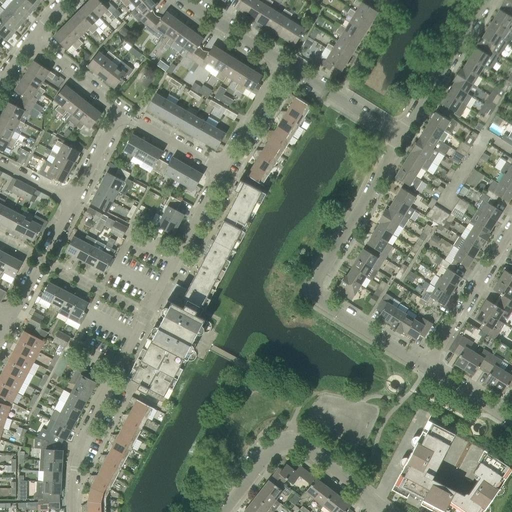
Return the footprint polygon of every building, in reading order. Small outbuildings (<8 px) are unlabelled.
[(26,0),(14,0),(12,3),(29,16),(36,8),(26,0)] [(108,10),(98,0),(90,0),(87,4),(100,18),(104,13),(109,18),(113,14),(108,10)] [(145,0),(128,0),(124,4),(127,7),(132,3),(136,8),(145,0)] [(147,26),(155,16),(150,11),(158,4),(154,0),(145,0),(136,8),(141,13),(137,16),(140,20),(141,20),(147,26)] [(241,0),(242,0),(236,9),(246,15),(255,0),(241,0)] [(263,0),(262,3),(257,0),(255,0),(246,15),(256,21),(268,0),(263,0)] [(273,2),(269,0),(268,0),(256,21),(266,27),(275,11),(270,8),(273,2)] [(378,12),(368,6),(358,0),(354,0),(353,3),(359,6),(355,12),(372,22),(378,12)] [(12,3),(6,11),(22,24),(29,16),(12,3)] [(78,12),(96,30),(99,27),(95,23),(100,18),(87,4),(78,12)] [(353,16),(349,22),(366,32),(372,22),(355,12),(350,8),(347,13),(353,16)] [(275,33),(289,12),(285,9),(281,15),(275,11),(266,27),(275,33)] [(121,14),(117,10),(113,14),(117,18),(121,14)] [(511,11),(509,16),(500,10),(494,20),(508,28),(510,29),(509,29),(511,30),(511,11)] [(6,11),(0,17),(0,20),(15,33),(22,24),(6,11)] [(70,21),(83,34),(88,29),(93,34),(96,30),(78,12),(70,21)] [(165,34),(176,19),(167,12),(160,20),(155,16),(147,26),(144,28),(161,40),(165,34)] [(293,14),(289,12),(275,33),(285,39),(295,24),(289,20),(293,14)] [(325,20),(320,18),(317,23),(322,26),(325,20)] [(176,19),(165,34),(170,38),(166,43),(170,46),(185,26),(179,21),(176,19)] [(7,41),(15,33),(0,20),(0,39),(2,37),(7,41)] [(503,39),(509,29),(510,29),(508,28),(494,20),(492,23),(490,21),(488,25),(490,26),(488,29),(502,37),(502,38),(503,39)] [(70,21),(62,28),(62,29),(80,47),(83,43),(79,39),(83,34),(70,21)] [(285,39),(295,46),(305,30),(308,24),(304,21),(300,27),(295,24),(285,39)] [(360,42),(366,32),(349,22),(346,27),(340,24),(337,28),(338,29),(338,28),(360,42)] [(185,26),(170,46),(174,49),(178,44),(183,48),(194,32),(185,26)] [(341,36),(338,42),(354,52),(360,42),(338,28),(338,29),(336,32),(341,36)] [(54,37),(67,50),(68,50),(71,53),(75,49),(77,50),(80,47),(62,29),(54,37)] [(315,29),(310,37),(314,39),(318,34),(320,35),(322,33),(315,29)] [(488,29),(482,38),(492,44),(489,49),(498,55),(499,54),(501,52),(503,52),(507,45),(507,43),(507,42),(507,41),(503,39),(502,38),(502,37),(488,29)] [(196,62),(203,51),(198,48),(204,39),(194,32),(183,48),(189,52),(186,56),(190,59),(190,58),(194,61),(196,62)] [(310,49),(313,43),(309,40),(305,46),(310,49)] [(326,48),(331,52),(348,61),(354,52),(338,42),(334,47),(329,44),(326,48)] [(129,51),(132,47),(127,43),(124,47),(129,51)] [(208,55),(203,51),(196,62),(199,65),(201,66),(205,69),(208,64),(213,68),(223,52),(213,46),(208,55)] [(486,54),(476,48),(470,58),(484,66),(489,70),(490,69),(491,68),(493,67),(498,61),(497,59),(499,56),(498,56),(498,55),(489,49),(486,54)] [(99,52),(87,67),(97,74),(112,54),(109,51),(105,56),(99,52)] [(82,56),(87,61),(90,56),(85,52),(82,56)] [(220,79),(233,58),(223,52),(213,68),(219,71),(216,77),(220,79)] [(333,66),(342,71),(348,61),(331,52),(326,61),(322,58),(319,63),(330,70),(333,66)] [(116,57),(112,54),(97,74),(106,81),(117,67),(112,62),(116,57)] [(243,64),(233,58),(220,79),(224,82),(227,76),(233,80),(243,64)] [(478,75),(484,66),(470,58),(465,66),(464,67),(478,75)] [(53,79),(56,75),(34,61),(28,71),(44,81),(47,76),(53,79)] [(106,81),(115,88),(126,74),(129,77),(133,70),(127,65),(122,61),(117,67),(106,81)] [(194,73),(199,65),(196,62),(190,70),(194,73)] [(239,92),(253,70),(243,64),(233,80),(238,83),(235,89),(239,92)] [(463,65),(462,66),(464,67),(462,70),(460,69),(457,75),(473,85),(478,75),(464,67),(465,66),(463,65)] [(246,88),(256,94),(262,86),(258,84),(263,76),(253,70),(239,92),(243,94),(246,88)] [(44,81),(28,71),(22,81),(37,91),(43,95),(45,91),(40,87),(44,81)] [(145,73),(140,83),(151,88),(155,77),(145,73)] [(457,75),(453,80),(455,82),(453,85),(451,84),(453,85),(467,94),(473,85),(457,75)] [(22,81),(15,90),(24,96),(21,101),(32,108),(35,103),(35,104),(38,99),(34,96),(37,91),(22,81)] [(202,87),(195,83),(191,88),(198,93),(201,89),(202,87)] [(505,92),(508,87),(503,84),(500,89),(505,92)] [(75,93),(66,85),(54,100),(60,105),(55,110),(59,113),(75,93)] [(447,94),(461,103),(467,94),(453,85),(447,94)] [(208,98),(210,94),(201,89),(198,93),(208,98)] [(494,98),(499,101),(502,97),(505,92),(500,89),(494,98)] [(75,93),(59,113),(63,116),(60,119),(65,123),(68,119),(68,120),(84,100),(75,93)] [(147,110),(157,115),(166,99),(156,94),(147,110)] [(291,94),(289,98),(294,101),(290,107),(305,117),(311,107),(313,108),(291,94)] [(441,104),(455,112),(461,103),(447,94),(445,97),(444,96),(440,101),(442,102),(441,104)] [(494,98),(488,107),(494,111),(497,105),(499,101),(494,98)] [(157,115),(167,121),(176,105),(166,99),(157,115)] [(74,124),(77,126),(93,107),(84,100),(68,120),(73,124),(74,124)] [(3,112),(20,121),(23,115),(27,118),(29,113),(32,108),(21,101),(18,107),(9,102),(3,112)] [(177,127),(186,111),(176,105),(167,121),(177,127)] [(87,138),(96,126),(94,124),(102,114),(93,107),(77,126),(75,128),(87,138)] [(286,114),(281,111),(279,114),(299,127),(305,117),(290,107),(286,114)] [(488,107),(483,117),(488,120),(494,111),(488,107)] [(236,119),(238,115),(226,109),(224,113),(236,119)] [(196,116),(186,111),(177,127),(187,133),(196,116)] [(20,121),(3,112),(0,118),(0,123),(14,131),(17,125),(23,129),(26,124),(20,121)] [(452,119),(450,121),(436,112),(430,122),(444,131),(449,134),(451,135),(458,122),(452,119)] [(279,114),(277,117),(282,120),(278,127),(293,136),(299,127),(279,114)] [(206,122),(196,116),(187,133),(197,138),(206,122)] [(216,128),(206,122),(197,138),(207,144),(216,128)] [(430,122),(424,131),(438,140),(439,140),(444,143),(449,134),(444,131),(430,122)] [(0,123),(0,136),(9,141),(15,144),(17,140),(11,137),(14,131),(0,123)] [(274,133),(269,130),(267,133),(287,146),(293,136),(278,127),(274,133)] [(207,144),(217,150),(226,134),(216,128),(207,144)] [(505,134),(502,139),(511,145),(511,130),(508,136),(505,134)] [(438,140),(424,131),(420,138),(420,137),(418,140),(433,149),(433,148),(434,149),(434,150),(439,152),(444,144),(444,143),(439,140),(438,140)] [(267,133),(265,136),(270,140),(266,146),(281,156),(287,146),(267,133)] [(124,150),(134,156),(143,140),(133,134),(124,150)] [(13,149),(15,144),(9,141),(0,136),(0,150),(4,152),(7,146),(13,149)] [(134,156),(136,157),(144,162),(153,146),(143,140),(134,156)] [(433,149),(418,140),(416,143),(415,142),(413,145),(414,146),(412,149),(427,158),(427,159),(433,162),(439,152),(434,150),(434,149),(433,148),(433,149)] [(58,154),(75,163),(80,152),(64,143),(64,144),(58,141),(55,145),(61,148),(58,154)] [(465,156),(467,152),(471,147),(464,143),(462,142),(456,151),(465,156)] [(159,159),(163,152),(153,146),(144,162),(153,167),(152,170),(158,173),(164,162),(159,159)] [(262,153),(257,150),(255,153),(275,165),(281,156),(266,146),(262,153)] [(407,159),(421,167),(427,159),(427,158),(412,149),(411,152),(407,159)] [(53,164),(69,173),(75,163),(58,154),(52,151),(50,154),(50,155),(56,158),(53,164)] [(462,160),(465,156),(456,151),(453,155),(462,160)] [(255,153),(253,156),(258,159),(254,166),(269,175),(275,165),(255,153)] [(183,163),(173,157),(169,165),(164,162),(158,173),(163,176),(164,173),(174,179),(183,163)] [(511,158),(509,157),(500,171),(505,173),(506,174),(506,175),(511,178),(511,158)] [(402,168),(416,176),(421,167),(407,159),(402,168)] [(117,171),(118,167),(119,167),(110,162),(108,166),(117,171)] [(183,163),(174,179),(184,185),(193,169),(183,163)] [(44,167),(42,172),(64,183),(69,173),(53,164),(50,170),(44,167)] [(250,172),(244,169),(242,172),(264,186),(263,185),(269,175),(254,166),(250,172)] [(422,181),(415,177),(416,176),(402,168),(396,177),(416,190),(422,181)] [(184,185),(194,191),(203,174),(193,169),(184,185)] [(474,169),(466,182),(476,188),(484,175),(474,169)] [(107,172),(102,183),(118,191),(123,182),(126,183),(129,177),(123,174),(117,171),(115,176),(107,172)] [(500,184),(511,191),(511,178),(506,175),(506,174),(505,173),(498,184),(500,185),(500,184)] [(27,184),(17,179),(10,192),(20,197),(27,184)] [(180,296),(178,300),(171,296),(169,300),(168,300),(167,301),(168,301),(158,318),(148,338),(147,339),(148,339),(128,376),(127,377),(140,384),(137,389),(161,401),(162,402),(163,402),(163,401),(164,401),(165,401),(165,400),(166,400),(166,398),(168,399),(169,398),(199,339),(209,321),(196,314),(200,307),(206,310),(215,292),(266,194),(240,180),(235,190),(235,189),(234,190),(239,193),(224,220),(223,221),(224,221),(204,259),(203,260),(187,291),(178,287),(176,289),(176,290),(176,291),(176,292),(176,293),(177,294),(178,295),(180,296)] [(113,202),(118,191),(102,183),(96,193),(113,202)] [(30,202),(34,194),(36,189),(27,184),(20,197),(30,202)] [(499,196),(508,202),(511,196),(511,191),(500,184),(500,185),(494,194),(488,190),(485,195),(496,201),(499,196)] [(464,186),(460,193),(465,196),(469,190),(464,186)] [(416,197),(402,188),(396,198),(410,206),(416,197)] [(96,193),(91,203),(107,212),(113,202),(96,193)] [(496,221),(502,212),(493,206),(496,201),(485,195),(483,193),(479,198),(483,200),(477,209),(482,213),(496,221)] [(410,206),(396,198),(390,207),(404,216),(410,219),(416,210),(410,206)] [(468,209),(470,205),(465,202),(460,199),(457,202),(468,209)] [(163,216),(179,225),(185,214),(177,211),(180,206),(174,203),(168,200),(166,205),(168,206),(163,216)] [(434,205),(435,205),(429,202),(427,206),(432,209),(427,217),(432,220),(440,208),(434,205)] [(464,214),(468,209),(457,202),(454,208),(464,214)] [(388,205),(382,215),(404,228),(410,219),(404,216),(390,207),(388,205)] [(0,211),(0,227),(3,229),(13,211),(3,206),(0,211)] [(101,214),(89,207),(87,212),(95,216),(99,218),(101,214)] [(438,223),(445,212),(440,208),(432,220),(438,223)] [(448,217),(454,220),(456,216),(461,220),(464,214),(454,208),(450,215),(448,217)] [(3,229),(6,231),(13,234),(22,216),(13,211),(3,229)] [(448,229),(451,224),(454,220),(448,217),(450,215),(445,212),(438,223),(439,224),(444,227),(448,229)] [(491,231),(491,230),(496,221),(482,213),(477,222),(491,231)] [(39,231),(43,233),(48,222),(35,215),(32,221),(22,239),(26,241),(27,238),(34,241),(39,231)] [(377,224),(379,226),(379,225),(393,234),(398,238),(404,228),(382,215),(377,224)] [(13,234),(19,237),(22,239),(32,221),(22,216),(13,234)] [(174,235),(179,225),(163,216),(157,227),(174,235)] [(491,231),(493,232),(491,230),(491,231),(477,222),(472,219),(469,223),(474,226),(471,231),(487,241),(491,235),(489,234),(491,231)] [(116,221),(113,226),(125,233),(128,227),(116,221)] [(387,243),(393,234),(379,225),(379,226),(373,235),(387,243)] [(110,232),(122,239),(125,233),(113,226),(110,232)] [(482,246),(484,247),(487,241),(471,231),(466,228),(460,237),(465,240),(479,249),(481,251),(481,250),(479,249),(482,246)] [(430,232),(425,229),(420,238),(424,241),(430,232)] [(436,243),(440,238),(435,234),(431,240),(436,243)] [(77,262),(79,259),(85,262),(97,240),(87,235),(84,241),(84,242),(74,260),(77,262)] [(373,235),(367,244),(381,252),(379,255),(386,259),(393,247),(387,243),(373,235)] [(84,241),(74,236),(66,252),(72,255),(71,258),(74,260),(84,242),(84,241)] [(474,258),(479,249),(465,240),(460,237),(459,236),(454,246),(460,249),(474,258)] [(85,262),(92,265),(90,268),(93,270),(106,245),(97,240),(85,262)] [(98,269),(105,272),(113,257),(116,251),(106,245),(93,270),(97,272),(98,269)] [(372,267),(379,271),(386,259),(379,255),(378,257),(364,249),(358,259),(372,267)] [(458,262),(468,268),(474,258),(460,249),(454,259),(451,264),(455,266),(458,262)] [(13,257),(3,252),(0,258),(0,269),(5,272),(13,257)] [(456,287),(462,277),(452,271),(455,266),(451,264),(443,259),(438,256),(434,262),(441,266),(436,274),(440,277),(442,278),(456,287)] [(5,272),(15,278),(23,262),(13,257),(5,272)] [(352,268),(366,276),(373,280),(379,271),(372,267),(358,259),(352,268)] [(361,286),(366,276),(352,268),(347,277),(361,286)] [(406,271),(401,268),(395,277),(400,280),(406,271)] [(511,274),(505,270),(499,280),(511,287),(511,274)] [(406,279),(413,283),(418,276),(410,271),(406,279)] [(342,294),(352,300),(361,286),(347,277),(345,276),(339,286),(345,289),(342,294)] [(436,287),(450,296),(452,293),(454,294),(456,291),(454,290),(456,287),(442,278),(440,277),(434,287),(436,288),(436,287)] [(511,287),(499,280),(493,290),(500,294),(497,299),(511,308),(511,287)] [(52,303),(60,288),(50,283),(39,303),(49,308),(52,303)] [(440,303),(444,305),(450,296),(436,287),(436,288),(434,287),(430,284),(425,292),(421,298),(427,302),(427,301),(437,307),(440,303)] [(69,293),(60,288),(52,303),(61,308),(69,293)] [(61,308),(59,313),(68,317),(79,298),(69,293),(61,308)] [(397,308),(392,305),(393,302),(393,298),(386,293),(382,300),(380,304),(385,307),(379,316),(388,322),(387,324),(387,325),(388,322),(397,308)] [(374,294),(369,302),(374,306),(379,297),(374,294)] [(87,313),(84,312),(89,303),(79,298),(68,317),(81,324),(87,313)] [(494,304),(487,300),(481,309),(498,320),(501,315),(507,319),(511,311),(511,308),(497,299),(494,304)] [(392,325),(390,327),(396,330),(406,314),(397,308),(388,322),(392,325)] [(481,309),(475,319),(485,325),(481,330),(486,333),(495,339),(504,324),(498,320),(481,309)] [(43,320),(44,317),(35,311),(29,322),(37,327),(40,329),(43,325),(41,324),(43,320)] [(406,334),(405,336),(406,336),(407,334),(415,320),(406,314),(396,330),(402,334),(403,332),(406,334)] [(424,337),(433,323),(423,317),(420,323),(415,320),(407,334),(416,340),(419,334),(424,337)] [(430,340),(437,329),(432,326),(425,337),(430,340)] [(45,342),(24,331),(19,341),(39,352),(45,342)] [(71,337),(66,334),(58,331),(56,336),(68,342),(71,337)] [(65,348),(68,342),(56,336),(53,341),(65,348)] [(454,353),(459,356),(454,364),(464,370),(475,352),(469,349),(473,343),(463,337),(454,353)] [(34,362),(39,352),(19,341),(14,351),(34,362)] [(464,370),(474,376),(478,368),(483,371),(493,355),(484,350),(480,356),(475,352),(464,370)] [(29,372),(34,363),(34,362),(14,351),(8,362),(29,372)] [(488,375),(484,382),(493,388),(504,371),(499,367),(503,361),(493,355),(483,371),(488,375)] [(23,383),(29,372),(8,362),(3,372),(23,383)] [(96,382),(99,377),(78,366),(70,381),(76,384),(91,392),(97,382),(96,382)] [(493,388),(503,394),(508,387),(511,389),(511,369),(509,374),(504,371),(493,388)] [(23,383),(3,372),(0,377),(0,383),(18,393),(23,383)] [(122,386),(129,389),(132,383),(125,380),(122,386)] [(0,383),(0,396),(7,400),(13,403),(18,393),(0,383)] [(86,402),(91,392),(76,384),(71,394),(86,402)] [(86,402),(71,394),(66,403),(81,411),(86,402)] [(0,415),(7,417),(10,407),(4,404),(7,400),(0,396),(0,415)] [(132,397),(130,400),(135,403),(132,410),(149,419),(155,408),(132,397)] [(76,421),(81,411),(66,403),(61,413),(76,421)] [(128,417),(123,414),(121,417),(143,429),(149,419),(132,410),(128,417)] [(56,422),(71,431),(76,421),(61,413),(56,422)] [(391,492),(392,490),(407,498),(410,493),(416,496),(415,498),(416,499),(417,496),(423,499),(421,504),(436,511),(444,511),(445,511),(483,511),(511,471),(511,468),(485,450),(484,451),(487,453),(474,473),(480,477),(467,497),(444,485),(432,479),(455,434),(444,428),(447,423),(432,415),(433,413),(432,413),(391,492)] [(121,417),(120,420),(125,423),(121,430),(138,438),(143,429),(121,417)] [(64,440),(66,441),(71,431),(56,422),(51,419),(47,425),(48,427),(47,430),(42,428),(37,437),(37,438),(43,439),(50,441),(51,441),(54,435),(64,440)] [(132,449),(136,442),(138,438),(121,430),(118,437),(112,434),(111,437),(132,449)] [(111,437),(109,441),(114,443),(111,450),(127,459),(132,449),(111,437)] [(43,439),(42,449),(41,449),(41,460),(63,461),(63,450),(49,449),(50,441),(43,439)] [(107,457),(102,454),(100,458),(122,469),(127,459),(111,450),(107,457)] [(100,458),(98,461),(104,464),(100,471),(116,479),(122,469),(100,458)] [(45,471),(62,472),(63,461),(41,460),(40,471),(45,471)] [(311,485),(316,478),(300,466),(295,471),(287,464),(282,470),(279,468),(273,476),(283,484),(283,483),(286,479),(293,484),(300,476),(311,485)] [(45,471),(44,482),(61,483),(62,472),(45,471)] [(96,477),(91,475),(90,478),(111,489),(116,479),(100,471),(96,477)] [(276,500),(282,492),(286,495),(289,495),(292,490),(283,483),(283,484),(273,476),(270,480),(269,480),(262,489),(276,500)] [(90,478),(88,481),(93,484),(91,487),(90,494),(107,498),(111,489),(90,478)] [(315,499),(325,485),(316,478),(311,485),(306,492),(315,499)] [(25,491),(27,489),(27,481),(19,481),(19,491),(25,491)] [(49,502),(60,502),(60,494),(61,494),(61,483),(44,482),(39,481),(38,481),(38,482),(37,482),(36,492),(34,494),(34,499),(35,499),(38,499),(38,502),(38,504),(44,504),(49,504),(49,502)] [(315,499),(319,502),(317,506),(321,509),(323,505),(334,492),(325,485),(315,499)] [(27,500),(27,489),(25,491),(19,491),(19,500),(27,500)] [(280,504),(276,500),(262,489),(256,497),(274,511),(280,504)] [(292,492),(289,502),(297,504),(300,495),(292,492)] [(331,511),(342,498),(334,492),(323,505),(331,511)] [(82,509),(107,508),(107,498),(90,494),(88,501),(88,505),(82,505),(82,509)] [(249,506),(256,511),(273,511),(274,511),(256,497),(249,506)] [(352,511),(349,509),(351,505),(342,498),(331,511),(352,511)]
